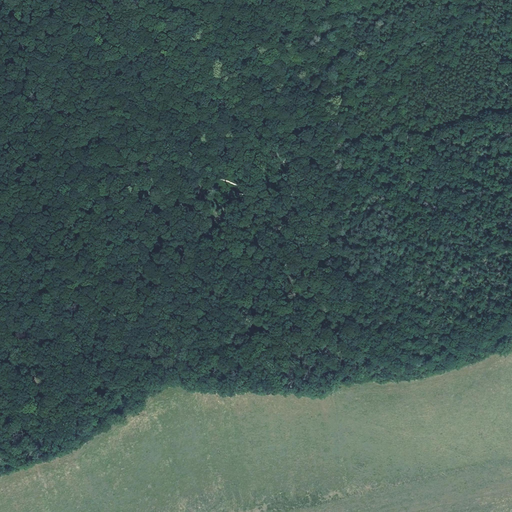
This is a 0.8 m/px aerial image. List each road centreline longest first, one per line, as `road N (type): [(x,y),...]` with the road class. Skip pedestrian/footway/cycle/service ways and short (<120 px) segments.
road 1 (track): [(511,119),(0,215)]
road 2 (track): [(38,0),(123,392)]
road 3 (track): [(280,32),(362,367)]
road 4 (track): [(84,0),(207,54),(231,54),(351,0)]
